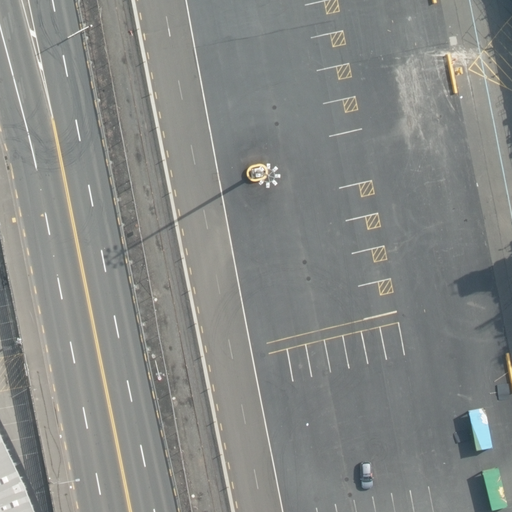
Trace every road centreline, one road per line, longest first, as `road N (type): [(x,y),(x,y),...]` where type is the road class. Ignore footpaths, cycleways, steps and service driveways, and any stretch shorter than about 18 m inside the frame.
road 1 (primary): [(51,0),(158,511)]
road 2 (primary): [(106,511),(0,4)]
